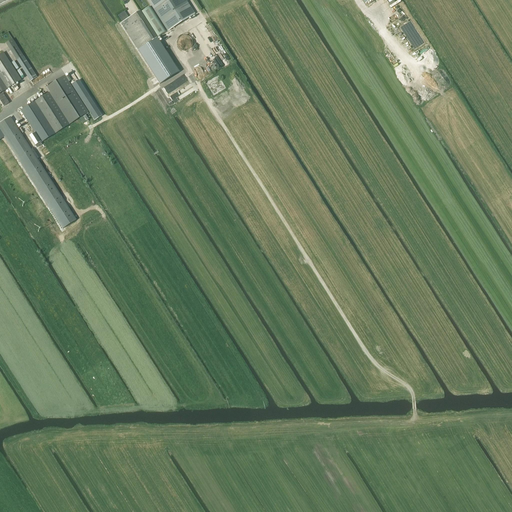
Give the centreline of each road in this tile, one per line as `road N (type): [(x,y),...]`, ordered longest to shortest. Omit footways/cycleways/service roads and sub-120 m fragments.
road 1 (track): [(48,441),(511,414)]
road 2 (track): [(414,420),(411,389),(374,364),(193,79)]
